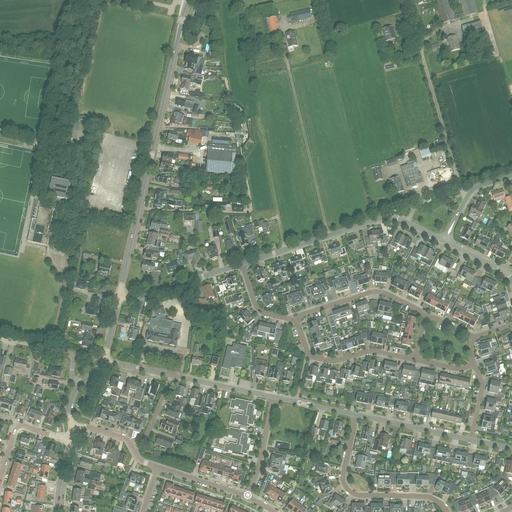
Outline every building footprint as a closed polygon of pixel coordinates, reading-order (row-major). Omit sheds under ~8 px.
[(435,0),(442,24),(478,13),(473,0),(459,0),(464,13),(454,16),(449,0),(435,0)] [(292,22),(312,18),(310,9),(290,14),(292,22)] [(398,28),(402,26),(401,25),(405,24),(402,15),(395,17),(398,28)] [(271,34),(280,32),(276,17),(268,19),(271,34)] [(465,39),(484,33),(480,21),(461,26),(465,39)] [(386,41),(396,39),(392,27),(383,30),(386,41)] [(289,47),(297,45),(294,32),(286,34),(289,47)] [(460,49),(456,35),(448,37),(450,47),(447,47),(447,49),(450,48),(451,52),(460,49)] [(212,63),(220,62),(219,56),(218,56),(217,50),(211,52),(212,57),(211,57),(212,63)] [(191,56),(187,56),(186,62),(200,66),(200,65),(196,65),(197,61),(200,61),(201,58),(195,57),(195,56),(191,55),(191,56)] [(445,64),(443,64),(442,71),(450,72),(452,62),(445,61),(445,64)] [(196,65),(200,66),(186,62),(185,69),(188,70),(191,71),(197,72),(198,70),(195,69),(196,65)] [(202,86),(203,82),(191,79),(191,78),(183,76),(182,83),(183,83),(181,89),(188,91),(189,88),(194,89),(195,89),(196,84),(202,86)] [(196,114),(197,114),(198,106),(193,105),(193,103),(190,102),(190,103),(185,102),(186,101),(178,99),(176,105),(184,107),(185,106),(189,107),(192,107),(191,112),(196,114)] [(173,119),(180,121),(183,122),(187,123),(188,119),(184,118),(184,116),(174,113),(174,115),(173,114),(172,117),(173,118),(173,119)] [(189,143),(201,145),(204,131),(199,131),(188,130),(178,129),(178,132),(183,133),(183,136),(177,135),(178,134),(170,132),(168,139),(176,141),(177,138),(179,139),(179,140),(182,141),(182,143),(185,144),(186,141),(186,142),(187,137),(187,136),(190,137),(189,141),(189,143)] [(212,143),(209,143),(209,151),(205,151),(205,156),(208,157),(207,172),(234,175),(236,154),(235,154),(236,146),(231,145),(231,139),(213,138),(212,143)] [(82,153),(84,145),(70,141),(68,149),(82,153)] [(429,147),(420,150),(422,158),(432,155),(433,159),(439,157),(437,151),(431,153),(429,147)] [(163,162),(172,164),(173,160),(176,161),(176,159),(179,159),(179,158),(186,159),(186,155),(179,154),(179,156),(174,155),(174,154),(168,153),(168,155),(163,154),(162,158),(163,158),(163,162)] [(172,164),(163,162),(162,165),(161,165),(160,169),(165,170),(165,169),(168,170),(167,173),(175,174),(176,171),(173,171),(174,168),(171,168),(172,164)] [(403,174),(406,185),(407,185),(408,187),(422,182),(421,179),(418,169),(414,170),(412,164),(401,167),(403,174)] [(381,170),(380,169),(373,171),(375,181),(377,181),(383,179),(382,175),(382,176),(380,170),(381,170)] [(168,177),(169,175),(165,174),(164,176),(160,176),(159,182),(167,184),(171,184),(171,183),(173,183),(173,184),(180,185),(181,180),(172,178),(168,178),(168,177)] [(404,191),(400,177),(390,180),(395,194),(404,191)] [(67,200),(71,182),(52,178),(48,196),(67,200)] [(494,201),(505,197),(502,190),(492,193),(494,201)] [(175,201),(169,198),(164,197),(164,193),(157,191),(155,198),(158,199),(169,201),(175,202),(175,201)] [(155,198),(155,201),(154,201),(153,204),(154,204),(154,205),(158,206),(157,208),(161,209),(161,207),(162,206),(165,207),(166,204),(168,205),(168,204),(182,207),(182,204),(189,204),(189,202),(182,202),(182,201),(176,201),(175,201),(175,202),(169,201),(158,199),(155,198)] [(482,210),(487,202),(480,199),(476,207),(473,206),(469,214),(470,215),(471,214),(479,218),(483,211),(482,210)] [(230,209),(230,203),(207,202),(206,211),(226,211),(226,209),(230,209)] [(49,224),(50,225),(54,211),(52,210),(53,208),(52,207),(45,206),(45,207),(41,206),(40,207),(40,208),(37,220),(33,219),(30,231),(33,232),(34,232),(36,225),(45,227),(46,223),(49,224)] [(157,222),(158,217),(154,216),(153,221),(151,228),(160,230),(160,227),(166,228),(167,224),(166,224),(167,221),(161,220),(160,223),(157,222)] [(234,234),(230,220),(226,221),(227,224),(226,225),(229,235),(234,234)] [(265,224),(264,220),(259,222),(261,228),(260,228),(258,229),(259,231),(263,230),(264,234),(271,232),(268,223),(265,224)] [(49,224),(46,223),(45,227),(36,225),(34,232),(47,235),(47,233),(49,224)] [(248,245),(246,236),(249,235),(250,236),(254,235),(252,225),(247,226),(247,228),(241,230),(242,234),(239,235),(239,236),(237,237),(238,241),(240,240),(242,247),(244,246),(244,247),(248,246),(248,245)] [(461,237),(468,240),(473,230),(466,227),(461,237)] [(375,232),(377,241),(381,241),(381,244),(387,243),(387,237),(383,238),(382,231),(375,232)] [(47,235),(34,232),(33,232),(33,233),(30,232),(28,242),(48,246),(50,234),(47,233),(47,235)] [(372,242),(377,241),(375,232),(368,232),(369,240),(366,240),(367,246),(373,245),(372,242)] [(174,235),(168,234),(161,233),(160,233),(159,236),(150,234),(149,240),(157,241),(158,242),(158,239),(161,240),(162,237),(168,238),(173,239),(174,235)] [(405,238),(399,235),(397,241),(393,239),(390,245),(396,248),(398,245),(401,247),(405,238)] [(358,243),(356,236),(347,240),(349,247),(356,245),(358,250),(364,248),(362,242),(358,243)] [(235,252),(231,241),(230,237),(223,239),(225,243),(227,250),(226,251),(227,254),(228,254),(229,254),(229,255),(232,254),(232,253),(235,252)] [(493,243),(494,242),(491,240),(490,242),(479,237),(475,244),(486,250),(488,246),(491,247),(493,243)] [(491,247),(491,248),(494,250),(492,253),(503,258),(506,251),(499,247),(501,244),(498,243),(500,239),(496,237),(494,242),(493,243),(491,247)] [(399,250),(403,252),(402,254),(404,255),(403,258),(407,260),(412,249),(409,247),(411,241),(405,238),(401,247),(399,250)] [(149,240),(147,246),(157,248),(157,251),(161,252),(161,251),(165,252),(165,249),(160,248),(161,245),(157,244),(158,242),(157,241),(149,240)] [(215,246),(214,243),(212,244),(213,247),(207,249),(208,254),(209,253),(211,259),(213,259),(213,260),(217,259),(216,258),(218,257),(216,251),(217,251),(216,246),(215,246)] [(341,249),(339,243),(334,245),(335,246),(329,248),(329,250),(328,250),(329,253),(330,253),(331,255),(337,253),(337,254),(339,253),(340,256),(346,254),(344,248),(341,249)] [(422,258),(427,249),(421,246),(419,250),(417,251),(414,249),(411,256),(417,260),(419,256),(422,258)] [(322,255),(320,249),(315,251),(316,252),(310,254),(310,256),(309,256),(310,260),(311,259),(312,261),(318,259),(318,260),(321,260),(321,262),(324,262),(324,263),(328,262),(325,254),(322,255)] [(427,249),(422,258),(420,262),(430,267),(434,259),(430,257),(433,252),(427,249)] [(157,251),(150,250),(149,253),(146,252),(144,259),(152,261),(153,257),(158,258),(159,254),(160,254),(160,257),(164,257),(165,252),(161,251),(161,252),(157,251)] [(201,263),(197,250),(185,254),(187,261),(193,259),(195,265),(201,263)] [(303,261),(301,256),(296,257),(297,258),(291,260),(291,262),(290,262),(291,266),(292,265),(293,267),(299,265),(299,266),(302,266),(302,269),(309,267),(306,260),(303,261)] [(443,271),(444,268),(448,260),(443,257),(440,262),(437,261),(434,266),(443,271)] [(453,277),(456,271),(450,269),(454,262),(448,260),(444,268),(447,269),(446,270),(451,272),(450,275),(448,279),(451,281),(453,277)] [(180,270),(179,268),(177,262),(166,266),(169,274),(178,270),(180,270)] [(272,268),(271,269),(272,272),(273,272),(274,273),(280,271),(283,278),(286,276),(288,280),(291,279),(289,271),(285,272),(285,271),(282,262),(277,263),(278,264),(271,267),(272,268)] [(161,272),(163,264),(155,263),(154,265),(143,263),(142,270),(154,272),(155,267),(157,268),(156,271),(161,272)] [(109,276),(111,266),(101,264),(98,273),(109,276)] [(381,283),(382,270),(382,266),(379,266),(379,270),(373,269),(372,276),(375,276),(375,282),(381,283)] [(260,269),(260,267),(253,269),(254,271),(253,271),(255,276),(256,276),(258,282),(259,281),(260,282),(263,281),(263,280),(265,280),(263,273),(264,273),(262,268),(260,269)] [(465,279),(470,270),(464,268),(463,270),(461,269),(457,277),(460,279),(461,277),(465,279)] [(364,271),(365,272),(359,274),(360,276),(363,285),(369,283),(367,277),(370,276),(368,270),(367,270),(365,270),(364,271)] [(382,270),(381,283),(387,283),(387,279),(391,278),(392,271),(388,271),(382,270)] [(474,288),(477,282),(472,279),(475,273),(470,270),(465,279),(463,283),(471,287),(471,286),(474,288)] [(339,280),(343,290),(347,289),(348,288),(349,287),(347,280),(351,279),(349,273),(342,275),(343,279),(339,280)] [(397,289),(403,278),(397,276),(398,274),(395,273),(392,279),(395,280),(392,286),(397,289)] [(363,285),(360,276),(357,277),(356,274),(351,276),(353,282),(355,281),(357,287),(363,285)] [(234,285),(237,284),(235,277),(226,280),(226,281),(222,282),(223,285),(224,285),(226,290),(227,291),(234,288),(235,287),(234,285)] [(343,290),(339,280),(336,281),(334,278),(328,280),(330,286),(334,285),(336,292),(337,291),(339,292),(343,290)] [(408,287),(409,285),(411,281),(408,280),(407,282),(402,280),(403,278),(397,289),(403,291),(406,286),(408,287)] [(487,290),(491,281),(486,278),(482,285),(480,284),(478,289),(485,293),(487,290)] [(316,288),(320,298),(324,297),(325,295),(326,295),(323,286),(327,285),(325,279),(318,281),(320,286),(316,288)] [(414,297),(419,286),(416,284),(416,285),(414,284),(416,281),(412,279),(411,281),(409,285),(412,287),(408,294),(414,297)] [(85,290),(87,283),(78,281),(76,288),(85,290)] [(491,281),(487,290),(490,292),(489,293),(490,297),(497,294),(496,290),(494,290),(497,284),(491,281)] [(426,292),(429,285),(426,284),(424,288),(419,286),(414,297),(419,299),(423,290),(426,292)] [(212,291),(211,285),(203,288),(207,302),(218,298),(215,290),(212,291)] [(320,298),(316,288),(313,289),(312,285),(305,287),(307,293),(311,292),(313,299),(314,299),(316,299),(320,298)] [(430,305),(433,297),(435,294),(430,291),(432,287),(429,285),(426,292),(429,293),(424,302),(430,305)] [(297,292),(293,293),(294,295),(297,305),(301,304),(302,303),(303,302),(301,295),(305,294),(303,287),(296,289),(297,292)] [(297,305),(294,295),(290,296),(289,293),(282,295),(284,301),(288,300),(290,307),(292,306),(293,307),(297,305)] [(274,305),(272,299),(273,299),(271,294),(262,297),(264,302),(265,301),(267,307),(268,307),(269,308),(272,307),(272,306),(274,305)] [(438,300),(441,295),(438,294),(436,299),(433,297),(430,305),(435,308),(438,300)] [(440,310),(445,299),(443,302),(441,301),(444,296),(441,294),(441,295),(438,300),(435,308),(440,310)] [(244,303),(241,296),(237,297),(237,298),(232,299),(231,296),(224,298),(226,305),(233,303),(233,306),(244,303)] [(98,304),(99,298),(93,297),(91,305),(88,304),(86,314),(92,315),(92,314),(97,316),(99,306),(97,306),(98,304)] [(445,299),(440,310),(445,313),(449,304),(453,306),(456,299),(453,297),(450,302),(445,299)] [(507,308),(505,302),(502,303),(500,300),(498,301),(494,302),(489,303),(491,310),(497,308),(498,311),(507,308)] [(374,307),(374,305),(370,307),(368,306),(367,301),(361,303),(364,311),(367,310),(369,313),(369,314),(370,315),(371,315),(374,314),(374,307)] [(386,303),(380,302),(378,308),(377,308),(377,306),(374,307),(374,314),(383,316),(384,312),(386,303)] [(458,319),(464,309),(459,306),(460,303),(456,302),(453,309),(456,310),(453,317),(458,319)] [(359,316),(365,315),(364,311),(361,303),(355,305),(358,314),(359,316)] [(392,318),(393,311),(390,311),(391,305),(386,303),(384,312),(383,316),(392,318)] [(166,320),(166,318),(165,317),(165,315),(166,315),(164,307),(154,310),(157,320),(151,318),(151,319),(150,319),(148,325),(149,325),(149,327),(150,327),(149,333),(148,333),(147,341),(154,342),(169,345),(176,347),(178,339),(179,333),(180,333),(182,325),(173,323),(174,322),(166,320)] [(344,309),(346,317),(352,315),(349,307),(344,309)] [(494,316),(496,322),(507,319),(505,315),(509,314),(507,308),(498,311),(499,314),(494,316)] [(344,318),(346,317),(344,309),(338,311),(341,319),(343,324),(345,323),(344,318)] [(463,322),(467,314),(469,310),(467,309),(466,310),(464,309),(458,319),(463,322)] [(244,321),(250,316),(246,311),(240,317),(244,321)] [(335,321),(341,319),(338,311),(333,313),(335,321)] [(468,325),(472,317),(467,314),(463,322),(468,325)] [(483,320),(486,319),(484,314),(480,315),(479,316),(474,314),(472,317),(468,325),(474,327),(478,319),(480,320),(481,321),(483,320)] [(310,330),(318,327),(321,326),(319,322),(326,319),(324,315),(315,318),(316,322),(308,324),(310,330)] [(252,330),(251,329),(251,328),(252,327),(250,324),(254,320),(250,316),(244,321),(248,327),(247,328),(246,328),(244,331),(246,333),(243,335),(247,339),(252,330)] [(91,331),(93,325),(83,323),(82,329),(88,330),(87,334),(84,333),(81,346),(88,348),(88,346),(92,347),(94,339),(90,338),(91,335),(90,335),(91,331)] [(255,325),(252,330),(247,339),(246,341),(249,342),(252,336),(257,337),(257,334),(259,334),(259,332),(263,333),(265,324),(260,323),(259,326),(255,325)] [(269,334),(271,326),(265,324),(263,333),(263,336),(265,337),(266,333),(269,334)] [(275,335),(276,327),(271,326),(269,334),(268,337),(274,339),(275,337),(275,336),(275,335)] [(320,333),(318,327),(310,330),(312,335),(320,333)] [(412,336),(414,330),(401,327),(400,333),(401,333),(412,336)] [(132,340),(132,341),(134,341),(135,341),(136,341),(137,336),(138,337),(140,329),(134,328),(134,329),(131,328),(131,331),(130,334),(129,333),(128,337),(129,338),(129,340),(132,340)] [(376,344),(378,334),(375,333),(376,331),(371,330),(371,328),(367,329),(367,333),(367,335),(371,335),(372,335),(370,343),(376,344)] [(378,334),(376,344),(382,345),(384,338),(387,338),(388,332),(385,331),(385,332),(383,331),(382,335),(378,334)] [(313,341),(321,338),(321,335),(323,334),(322,332),(320,333),(312,335),(313,341)] [(411,341),(412,336),(401,333),(401,336),(404,336),(403,339),(411,341)] [(509,343),(511,342),(511,336),(511,337),(511,333),(505,334),(506,336),(503,336),(504,339),(508,338),(509,343)] [(356,338),(359,346),(364,344),(361,334),(355,336),(356,338)] [(333,338),(335,344),(336,346),(340,344),(342,352),(348,350),(345,342),(342,343),(341,339),(340,338),(338,336),(338,337),(333,338)] [(359,346),(356,338),(353,339),(352,336),(349,337),(350,340),(353,348),(359,346)] [(321,338),(313,341),(315,346),(318,345),(319,348),(324,347),(325,350),(333,347),(333,345),(330,344),(327,345),(326,342),(323,343),(321,338)] [(411,341),(403,339),(400,339),(399,342),(402,343),(402,345),(410,347),(411,341)] [(480,352),(492,348),(490,343),(492,342),(491,339),(485,341),(486,344),(478,347),(479,350),(480,350),(480,352)] [(348,350),(353,348),(350,340),(345,342),(348,350)] [(242,369),(247,347),(233,344),(232,348),(227,346),(226,352),(222,368),(230,370),(233,360),(236,361),(235,367),(242,369)] [(201,366),(203,359),(197,358),(198,354),(199,346),(195,345),(193,354),(194,354),(192,364),(201,366)] [(490,358),(496,356),(495,352),(493,352),(492,348),(480,352),(481,354),(481,355),(482,358),(489,355),(490,358)] [(486,369),(498,365),(497,361),(498,360),(496,356),(490,358),(491,361),(484,364),(485,367),(486,369)] [(217,367),(219,358),(213,357),(211,365),(217,367)] [(28,374),(30,367),(27,366),(27,362),(16,360),(14,368),(25,371),(25,373),(28,374)] [(370,364),(369,370),(372,370),(371,375),(378,376),(379,369),(376,368),(377,362),(371,361),(370,364)] [(277,380),(279,372),(281,373),(283,363),(277,362),(276,370),(271,369),(269,379),(271,379),(271,380),(272,381),(273,381),(274,381),(275,381),(275,380),(277,380)] [(386,372),(389,373),(391,363),(390,363),(388,363),(385,362),(384,369),(380,368),(379,374),(383,375),(382,376),(385,376),(386,372)] [(262,363),(258,363),(258,364),(257,364),(255,372),(256,372),(256,376),(257,376),(257,377),(258,378),(259,378),(260,378),(261,378),(262,377),(263,377),(265,367),(261,366),(262,363)] [(370,364),(364,363),(362,369),(359,368),(357,377),(363,378),(365,372),(368,373),(369,370),(370,364)] [(392,373),(391,377),(398,378),(399,374),(399,372),(396,372),(397,365),(395,364),(393,363),(392,364),(391,363),(389,373),(392,373)] [(493,377),(495,377),(496,376),(500,375),(499,371),(500,368),(499,365),(498,365),(486,369),(487,372),(486,372),(487,375),(492,374),(493,377)] [(397,381),(401,381),(401,379),(407,380),(408,377),(410,367),(409,367),(408,367),(407,367),(404,366),(402,374),(399,374),(398,378),(397,381)] [(12,377),(13,369),(6,367),(4,375),(12,377)] [(60,370),(60,368),(56,367),(55,369),(50,368),(49,373),(46,372),(46,377),(53,378),(53,376),(60,377),(62,370),(60,370)] [(317,374),(318,368),(312,367),(311,372),(307,371),(305,379),(312,381),(313,376),(316,377),(317,374)] [(359,368),(353,367),(351,373),(348,372),(347,379),(353,380),(354,376),(357,377),(359,368)] [(411,368),(410,367),(408,377),(411,377),(411,381),(413,381),(413,382),(416,383),(417,380),(418,377),(414,376),(416,369),(413,368),(412,367),(411,368)] [(290,383),(293,370),(290,369),(289,372),(285,371),(283,381),(284,382),(284,383),(285,383),(286,384),(287,384),(289,384),(289,383),(290,383)] [(327,376),(327,377),(328,370),(321,369),(320,375),(317,374),(316,377),(315,381),(322,383),(323,378),(326,379),(327,376)] [(348,372),(348,371),(342,370),(341,375),(339,376),(337,375),(336,381),(335,384),(341,385),(343,379),(346,380),(347,379),(348,372)] [(419,387),(420,383),(426,384),(428,371),(427,371),(425,371),(422,370),(420,380),(417,380),(416,383),(416,386),(419,387)] [(337,375),(338,372),(331,371),(330,377),(327,377),(327,376),(326,379),(325,383),(331,385),(332,380),(336,381),(337,375)] [(428,371),(426,384),(435,386),(436,380),(433,380),(435,373),(432,372),(430,372),(428,371)] [(445,384),(447,375),(441,374),(439,381),(439,384),(442,385),(442,384),(445,384)] [(118,396),(120,390),(117,389),(119,380),(117,379),(117,378),(113,377),(111,381),(112,382),(110,387),(114,388),(112,394),(118,396)] [(453,377),(450,387),(450,390),(451,391),(452,387),(454,388),(454,386),(456,387),(458,378),(453,377)] [(462,388),(464,379),(458,378),(456,387),(456,388),(459,389),(460,388),(462,388)] [(490,387),(499,389),(500,383),(505,384),(506,381),(499,380),(499,383),(491,381),(490,384),(491,385),(490,387)] [(58,390),(59,384),(51,382),(44,381),(44,385),(46,385),(50,386),(49,389),(58,390)] [(144,389),(141,388),(142,385),(140,384),(140,383),(132,381),(132,382),(129,381),(127,389),(124,388),(121,395),(128,397),(129,392),(136,394),(134,399),(141,401),(144,389)] [(148,386),(144,396),(149,398),(150,395),(155,397),(157,390),(158,390),(160,385),(156,384),(156,385),(152,384),(151,387),(148,386)] [(183,397),(185,388),(178,386),(176,396),(183,397)] [(499,392),(499,389),(490,387),(490,389),(489,389),(488,393),(496,394),(495,397),(502,399),(502,398),(504,399),(505,396),(503,395),(499,392)] [(362,403),(364,394),(360,393),(360,389),(355,388),(353,395),(357,396),(356,402),(362,403)] [(201,407),(202,401),(203,397),(199,396),(200,391),(192,389),(190,399),(196,400),(195,406),(201,407)] [(364,394),(362,403),(368,404),(369,399),(373,400),(374,392),(368,391),(368,392),(364,391),(364,394)] [(212,408),(215,394),(208,392),(206,405),(203,404),(201,413),(208,414),(209,409),(208,409),(208,408),(212,408)] [(384,399),(384,395),(375,393),(374,400),(377,401),(376,406),(382,407),(384,399)] [(400,411),(402,403),(399,402),(400,399),(398,395),(394,394),(394,397),(392,404),(396,405),(395,410),(400,411)] [(394,397),(388,396),(387,399),(384,399),(382,407),(388,409),(389,403),(392,404),(394,397)] [(501,403),(502,399),(495,397),(495,400),(487,399),(486,402),(487,402),(486,404),(495,406),(496,403),(501,403)] [(249,402),(236,399),(236,401),(232,400),(230,408),(244,411),(244,412),(247,412),(246,416),(236,414),(236,416),(232,415),(230,423),(247,427),(248,424),(253,425),(254,422),(255,422),(256,416),(253,415),(255,409),(253,409),(254,405),(249,404),(249,402)] [(7,400),(5,409),(11,411),(13,402),(7,400)] [(411,408),(412,401),(406,400),(405,403),(402,403),(400,411),(406,413),(407,407),(411,408)] [(28,405),(29,403),(25,401),(25,404),(24,408),(20,406),(17,413),(24,416),(26,409),(28,405)] [(419,415),(421,407),(417,406),(418,403),(412,401),(411,408),(414,409),(413,414),(419,415)] [(179,412),(181,406),(174,403),(172,408),(173,408),(173,409),(169,408),(166,415),(170,416),(171,417),(173,418),(174,417),(177,419),(179,412)] [(426,411),(429,412),(431,405),(425,404),(424,407),(421,407),(419,415),(425,417),(426,411)] [(495,409),(495,406),(486,404),(486,407),(485,407),(485,410),(492,412),(492,415),(498,416),(499,413),(499,412),(495,409)] [(34,420),(40,405),(39,408),(36,407),(34,411),(32,410),(29,418),(34,420)] [(40,405),(34,420),(40,422),(43,414),(40,413),(42,409),(41,409),(42,406),(40,405)] [(54,408),(54,407),(49,406),(48,410),(46,414),(45,417),(47,418),(45,424),(51,426),(53,420),(54,417),(53,416),(54,412),(53,412),(54,408)] [(103,420),(106,412),(105,412),(102,411),(102,408),(97,406),(95,413),(99,414),(97,419),(103,420)] [(109,422),(112,413),(108,412),(109,410),(106,409),(105,412),(106,412),(103,420),(106,421),(109,422)] [(443,421),(445,410),(442,410),(441,411),(439,410),(437,419),(443,421)] [(457,414),(455,423),(461,424),(462,417),(466,418),(467,412),(461,411),(459,415),(457,414)] [(120,421),(122,414),(117,412),(116,415),(112,414),(112,413),(109,422),(112,423),(115,424),(115,423),(116,424),(117,420),(120,421)] [(131,417),(127,416),(122,414),(120,421),(123,422),(122,426),(128,428),(130,420),(131,417)] [(498,416),(492,415),(491,418),(483,416),(483,420),(482,422),(492,424),(495,425),(496,419),(497,419),(498,416)] [(131,416),(131,417),(130,420),(128,428),(134,430),(136,421),(133,420),(134,417),(131,416)] [(136,421),(134,430),(139,431),(140,431),(141,427),(144,428),(147,420),(141,418),(140,423),(136,422),(136,421)] [(179,423),(169,419),(167,423),(163,422),(161,429),(171,433),(173,429),(177,430),(179,423)] [(327,431),(329,422),(322,420),(320,429),(321,429),(320,433),(319,436),(324,437),(324,434),(325,430),(327,431)] [(343,428),(344,423),(337,421),(334,433),(341,434),(342,428),(343,428)] [(490,430),(492,424),(482,422),(482,424),(481,428),(488,429),(488,432),(494,434),(495,431),(490,430)] [(243,431),(230,428),(229,430),(226,429),(224,437),(238,440),(238,441),(241,441),(240,445),(230,443),(229,445),(226,444),(224,452),(241,456),(242,453),(247,454),(248,451),(249,451),(250,445),(247,444),(248,438),(247,438),(248,434),(243,433),(243,431)] [(318,429),(314,428),(314,429),(312,428),(310,434),(313,434),(312,437),(310,437),(309,441),(312,442),(313,437),(316,438),(318,429)] [(371,447),(374,438),(369,437),(371,429),(364,428),(361,439),(368,441),(367,446),(371,447)] [(380,440),(376,440),(374,451),(380,452),(382,447),(386,448),(389,436),(381,434),(380,440)] [(165,443),(167,438),(159,435),(156,444),(165,447),(166,444),(165,443)] [(33,442),(34,439),(23,436),(21,443),(28,445),(30,441),(33,442)] [(166,444),(165,447),(171,449),(174,440),(167,438),(165,443),(166,444)] [(187,447),(188,443),(183,441),(177,438),(175,443),(181,445),(187,447)] [(98,440),(96,439),(93,449),(96,450),(96,451),(97,455),(102,457),(104,448),(101,447),(103,441),(101,441),(98,440)] [(412,456),(414,449),(409,448),(411,441),(402,439),(400,449),(407,451),(406,455),(412,456)] [(29,451),(38,454),(38,453),(41,441),(37,440),(35,447),(34,447),(34,449),(33,450),(32,451),(29,450),(29,451)] [(423,454),(425,445),(424,445),(424,444),(423,444),(423,443),(422,442),(421,442),(420,443),(419,443),(419,444),(418,450),(414,449),(413,456),(419,457),(419,455),(420,453),(423,454)] [(114,460),(115,456),(117,452),(113,451),(115,445),(113,445),(113,444),(111,444),(109,443),(106,453),(106,455),(108,456),(109,455),(109,459),(114,460)] [(46,451),(54,453),(57,446),(49,444),(48,448),(47,448),(46,451)] [(432,460),(433,453),(430,453),(431,446),(431,445),(430,445),(430,444),(429,444),(428,444),(427,444),(427,445),(426,446),(425,445),(423,454),(426,455),(426,457),(426,459),(432,460)] [(433,453),(432,460),(440,461),(441,461),(442,458),(444,449),(442,449),(442,448),(442,447),(441,447),(441,446),(440,446),(439,446),(439,447),(438,447),(438,448),(436,454),(433,453)] [(198,460),(202,461),(206,450),(202,448),(198,460)] [(442,458),(441,461),(443,461),(442,462),(450,464),(452,457),(448,457),(449,450),(449,449),(448,448),(447,448),(446,448),(445,449),(445,450),(444,449),(442,458)] [(460,462),(462,453),(461,453),(461,452),(460,451),(460,450),(459,450),(458,450),(457,450),(457,451),(456,452),(455,458),(452,457),(450,464),(454,464),(455,461),(460,462)] [(38,454),(29,451),(27,455),(33,457),(33,459),(36,460),(37,459),(38,454)] [(52,459),(54,453),(46,451),(45,453),(41,452),(40,455),(38,454),(37,459),(44,461),(45,457),(52,459)] [(27,462),(28,459),(24,458),(26,454),(18,452),(16,458),(27,462)] [(469,468),(470,461),(467,461),(468,455),(468,454),(468,453),(467,452),(466,452),(465,452),(464,452),(464,453),(464,454),(462,453),(460,462),(463,463),(463,465),(463,466),(465,467),(469,468)] [(115,456),(114,460),(112,467),(117,468),(118,464),(124,465),(127,456),(125,455),(123,454),(122,454),(121,454),(119,458),(115,456)] [(357,462),(366,464),(366,461),(369,461),(370,461),(371,455),(365,454),(364,457),(358,456),(357,456),(356,456),(355,457),(355,458),(355,459),(356,460),(357,460),(357,461),(357,462)] [(479,466),(481,457),(479,457),(479,456),(479,455),(478,454),(477,454),(476,454),(476,455),(475,455),(475,456),(474,462),(470,461),(469,468),(475,469),(475,467),(479,468),(479,466)] [(270,462),(281,464),(282,461),(286,462),(287,456),(280,455),(280,458),(272,456),(272,458),(271,458),(270,462)] [(479,466),(485,467),(483,474),(484,474),(483,475),(486,474),(487,474),(489,465),(485,465),(487,458),(487,457),(486,457),(486,456),(485,456),(484,456),(483,456),(483,457),(482,457),(482,458),(481,457),(479,466)] [(91,470),(93,462),(82,459),(80,466),(91,470)] [(206,472),(209,462),(204,460),(200,470),(206,472)] [(212,473),(215,464),(215,461),(210,460),(209,462),(206,472),(207,471),(212,473)] [(328,470),(327,470),(328,467),(320,466),(321,462),(315,461),(314,467),(316,468),(316,472),(320,473),(320,475),(325,474),(326,474),(327,473),(328,473),(328,470)] [(285,465),(281,464),(270,462),(269,466),(270,466),(270,468),(277,470),(277,473),(280,474),(279,476),(285,477),(286,471),(284,471),(285,465)] [(362,469),(361,473),(373,476),(373,471),(368,470),(369,468),(367,468),(365,467),(366,464),(357,462),(357,463),(356,463),(355,463),(355,464),(354,464),(354,465),(354,466),(354,467),(355,468),(362,469)] [(13,469),(21,471),(22,465),(15,463),(13,469)] [(217,475),(220,466),(215,464),(212,473),(217,475)] [(223,476),(226,467),(220,466),(217,475),(223,476)] [(228,478),(231,469),(226,467),(223,476),(228,478)] [(506,479),(508,474),(511,474),(511,468),(506,468),(505,473),(502,472),(501,475),(506,479)] [(19,477),(21,471),(13,469),(11,475),(19,477)] [(233,481),(236,471),(231,469),(228,478),(230,479),(230,480),(233,481)] [(77,477),(93,481),(99,482),(101,474),(91,472),(90,477),(85,476),(85,473),(78,471),(77,477)] [(236,471),(233,481),(239,483),(240,477),(244,479),(246,472),(242,471),(242,473),(236,471)] [(384,476),(381,476),(381,475),(381,472),(374,472),(374,479),(378,479),(378,485),(378,486),(379,487),(380,487),(381,487),(382,487),(384,487),(384,476)] [(394,473),(388,473),(388,475),(387,477),(384,476),(384,487),(386,487),(387,487),(387,488),(388,488),(389,488),(389,487),(390,487),(390,486),(390,485),(390,479),(394,479),(394,473)] [(403,486),(403,477),(400,477),(400,473),(394,473),(394,479),(397,479),(397,486),(397,487),(398,487),(399,488),(400,488),(401,487),(401,486),(402,486),(403,486)] [(413,480),(413,473),(409,473),(407,473),(406,477),(403,477),(403,486),(405,486),(405,487),(406,488),(407,488),(408,488),(408,487),(409,487),(409,486),(409,480),(413,480)] [(422,486),(422,477),(419,477),(418,473),(413,473),(413,480),(416,480),(416,486),(416,487),(417,487),(417,488),(418,488),(419,488),(420,488),(420,487),(421,487),(421,486),(422,486)] [(135,485),(138,476),(137,476),(137,475),(134,474),(133,475),(132,474),(130,483),(135,485)] [(17,483),(19,477),(11,475),(9,481),(17,483)] [(504,491),(505,490),(506,491),(507,491),(508,491),(508,490),(509,490),(509,489),(509,488),(509,487),(503,482),(506,479),(501,475),(499,478),(498,480),(495,483),(498,485),(504,491)] [(138,476),(135,485),(141,486),(142,482),(143,482),(144,479),(143,479),(144,478),(143,478),(143,477),(139,476),(139,477),(138,476)] [(441,491),(445,483),(442,482),(443,480),(444,478),(441,477),(435,488),(435,489),(435,490),(435,491),(436,491),(437,491),(437,492),(438,492),(438,491),(439,491),(439,490),(441,491)] [(320,490),(330,485),(329,481),(328,482),(327,480),(320,483),(319,480),(316,481),(315,479),(312,480),(313,482),(315,488),(319,486),(320,490)] [(275,489),(276,487),(271,484),(272,482),(267,480),(264,487),(268,489),(264,495),(270,498),(271,497),(270,497),(275,489)] [(15,489),(17,483),(9,481),(7,487),(15,489)] [(445,483),(441,491),(442,492),(442,493),(442,494),(442,495),(443,495),(444,495),(445,495),(446,494),(449,489),(450,490),(453,492),(458,487),(454,484),(450,482),(449,483),(447,485),(445,483)] [(173,487),(173,486),(168,484),(164,494),(170,496),(173,487)] [(330,485),(320,490),(322,493),(318,494),(321,500),(327,497),(325,494),(332,491),(331,489),(332,489),(330,485)] [(495,491),(500,496),(501,496),(502,496),(503,496),(504,495),(504,494),(504,493),(503,492),(504,491),(498,485),(496,487),(494,486),(493,485),(491,487),(491,486),(488,488),(492,494),(495,491)] [(178,489),(173,487),(170,496),(175,498),(178,489)] [(485,503),(486,503),(487,504),(488,504),(489,504),(490,504),(490,503),(490,502),(490,501),(488,495),(492,494),(488,488),(483,490),(484,494),(481,495),(485,503)] [(181,500),(184,491),(178,489),(175,498),(181,500)] [(280,492),(275,489),(270,497),(271,497),(270,498),(273,500),(274,499),(276,500),(280,492)] [(186,501),(189,492),(184,491),(181,500),(186,501)] [(34,496),(35,492),(30,492),(29,495),(27,494),(26,501),(31,502),(32,495),(34,496)] [(189,492),(186,501),(192,503),(195,494),(189,492)] [(280,492),(276,500),(278,502),(280,504),(286,495),(280,492)] [(477,500),(479,506),(480,506),(480,507),(481,507),(482,507),(483,506),(483,505),(484,505),(483,504),(485,503),(481,495),(476,497),(474,494),(471,495),(474,501),(477,500)] [(200,506),(203,497),(198,495),(195,504),(200,506)] [(471,495),(466,497),(466,499),(466,501),(464,502),(467,510),(469,510),(469,511),(470,511),(471,511),(472,511),(472,510),(473,510),(473,509),(473,508),(470,502),(474,501),(471,495)] [(298,504),(299,502),(294,498),(291,496),(287,502),(290,504),(286,508),(289,510),(289,509),(292,511),(298,504)] [(336,508),(342,498),(338,496),(338,497),(336,496),(332,502),(329,500),(327,503),(326,502),(324,505),(326,506),(331,509),(333,506),(336,508)] [(206,508),(209,499),(203,497),(200,506),(206,508)] [(127,504),(135,506),(136,505),(136,506),(138,502),(137,502),(137,501),(129,498),(127,504)] [(342,498),(336,508),(339,509),(337,511),(344,511),(345,511),(342,509),(346,502),(345,501),(345,500),(342,498)] [(211,509),(214,500),(209,499),(206,508),(211,509)] [(464,502),(462,499),(453,502),(457,511),(459,511),(461,511),(465,511),(466,511),(467,510),(464,502)] [(217,511),(219,502),(214,500),(211,509),(217,511)] [(219,502),(217,511),(219,511),(222,511),(225,504),(219,502)] [(358,511),(358,503),(354,503),(354,504),(352,504),(352,511),(349,511),(348,511),(358,511)]
